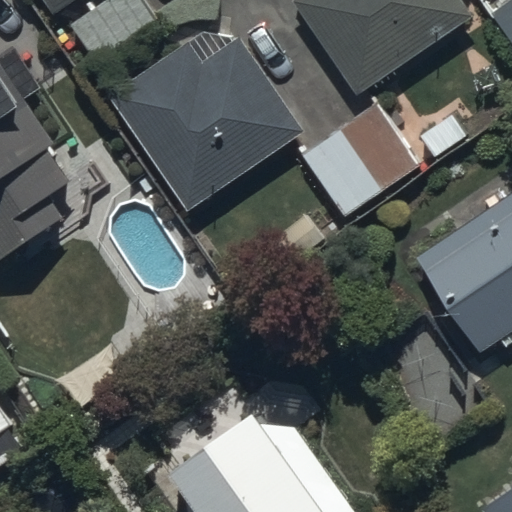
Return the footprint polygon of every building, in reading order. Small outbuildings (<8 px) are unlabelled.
[(99,0),(72,18),(97,56),(160,15),(149,0),(99,0)] [(471,15),(460,0),(303,0),(361,87),(471,15)] [(511,0),(500,0),(492,5),(511,35),(511,0)] [(186,200),(304,123),(244,32),(203,58),(189,37),(112,87),(126,109),(186,200)] [(0,253),(67,209),(31,154),(52,141),(0,62),(0,253)] [(306,149),(345,210),(420,161),(380,100),(306,149)] [(483,352),(511,333),(511,186),(416,249),(483,352)] [(0,432),(15,422),(0,399),(0,432)] [(212,511),(343,511),(267,403),(179,464),(212,511)] [(490,511),(511,511),(511,484),(484,503),(490,511)]
